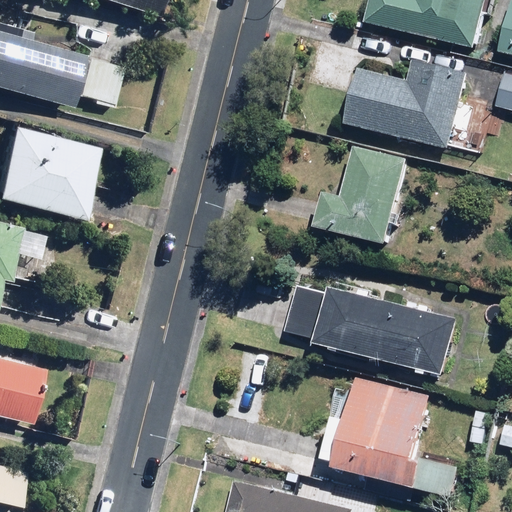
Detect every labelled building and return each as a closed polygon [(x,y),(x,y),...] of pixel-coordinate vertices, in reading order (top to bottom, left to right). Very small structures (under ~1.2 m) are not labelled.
[(155,0),(99,0),(151,16),(155,0)] [(493,0),(369,0),(363,29),(473,55),(482,18),(489,20),(493,0)] [(511,2),(498,58),(511,61),(511,2)] [(0,24),(0,91),(63,108),(67,96),(109,107),(120,67),(26,41),(29,32),(0,24)] [(359,72),(345,127),(449,153),(454,133),(466,136),(473,108),(463,105),(469,81),(411,66),(407,84),(359,72)] [(511,77),(502,75),(493,110),(511,115),(511,77)] [(93,149),(4,125),(0,140),(0,201),(74,221),(93,149)] [(387,254),(409,165),(353,151),(341,201),(325,197),(315,236),(387,254)] [(18,228),(0,224),(0,282),(5,284),(18,228)] [(326,293),(325,299),(296,292),(285,335),(314,342),(312,352),(441,383),(456,324),(326,293)] [(36,369),(0,359),(0,419),(23,425),(36,369)] [(429,400),(354,382),(343,428),(331,425),(319,473),(451,505),(460,472),(415,461),(429,400)] [(20,473),(0,467),(0,507),(11,510),(20,473)] [(227,511),(343,511),(234,486),(227,511)]
